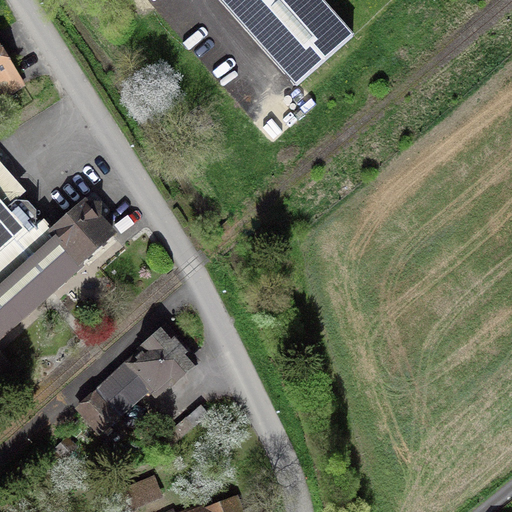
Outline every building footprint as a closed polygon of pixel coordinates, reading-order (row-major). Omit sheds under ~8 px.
[(216,0),(296,88),(351,38),(316,0),(216,0)] [(0,88),(14,81),(0,54),(0,88)] [(0,336),(48,294),(108,240),(82,212),(53,238),(44,230),(37,237),(0,192),(0,375),(5,371),(0,365),(0,336)] [(193,361),(166,330),(144,350),(145,351),(131,363),(154,390),(156,392),(170,379),(171,380),(193,361)] [(124,365),(96,392),(121,420),(154,390),(131,363),(145,351),(144,350),(124,365)] [(104,437),(122,421),(121,420),(96,392),(78,408),(104,437)] [(200,405),(186,418),(194,426),(208,414),(200,405)] [(155,476),(125,486),(132,506),(162,496),(155,476)] [(209,511),(253,511),(249,499),(209,511)]
